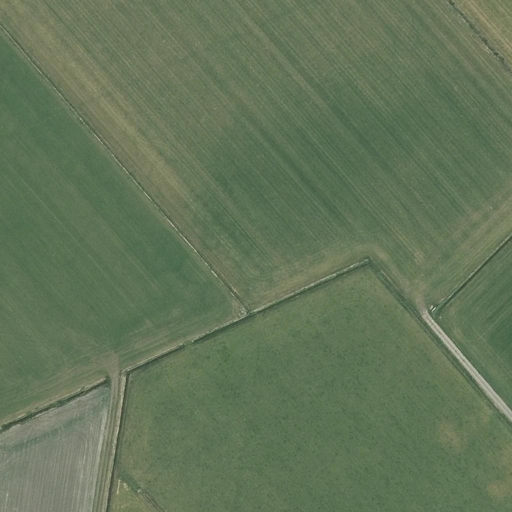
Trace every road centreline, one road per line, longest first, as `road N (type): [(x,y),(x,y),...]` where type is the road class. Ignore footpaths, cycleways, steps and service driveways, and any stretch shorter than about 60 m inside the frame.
road 1 (track): [(96,511),(117,372)]
road 2 (track): [(511,418),(429,322)]
